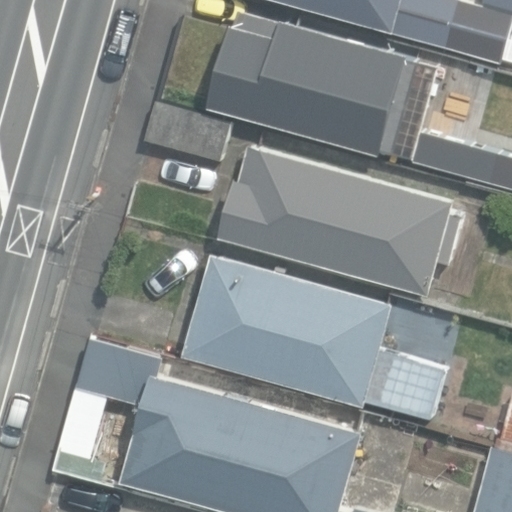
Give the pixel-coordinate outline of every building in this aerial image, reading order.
[(300,0),(399,28),(401,23),(452,38),(463,0),(300,0)] [(243,2),(213,103),(384,152),(413,51),(243,2)] [(160,99),(150,134),(226,155),(236,120),(202,110),(204,106),(169,97),(168,101),(160,99)] [(505,148),(426,127),(419,156),(498,177),(505,148)] [(456,192),(249,130),(222,222),(429,283),(456,192)] [(217,246),(187,350),(370,402),(372,395),(436,413),(450,363),(385,344),(390,327),(394,328),(400,306),(397,305),(399,298),(217,246)] [(157,366),(164,368),(169,351),(94,330),(79,382),(147,401),(157,366)] [(164,368),(157,366),(147,401),(127,475),(253,511),(394,511),(359,503),(357,508),(345,504),(367,426),(164,368)] [(112,394),(79,384),(61,448),(94,457),(112,394)] [(499,441),(511,444),(511,407),(506,432),(501,431),(499,441)] [(511,511),(511,444),(499,441),(496,440),(475,511),(511,511)]
